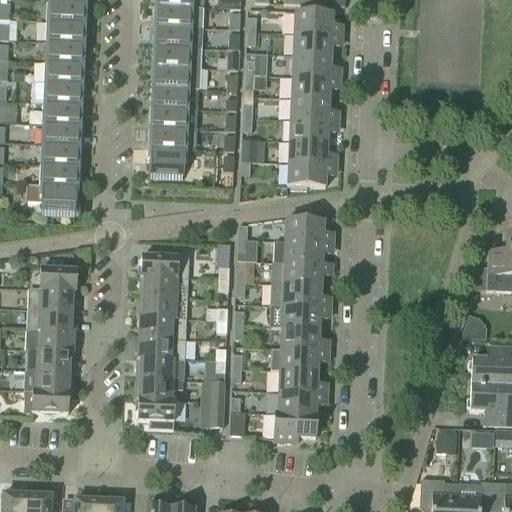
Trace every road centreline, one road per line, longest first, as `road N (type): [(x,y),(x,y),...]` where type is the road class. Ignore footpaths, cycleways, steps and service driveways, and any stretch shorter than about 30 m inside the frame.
road 1 (residential): [(100,459),(90,406),(95,353),(117,320),(119,260),(99,216),(101,124),(126,84),(130,0)]
road 2 (residential): [(353,495),(367,154)]
road 3 (residential): [(100,459),(353,495)]
road 4 (residential): [(378,495),(401,495),(437,374),(432,338)]
road 5 (residential): [(367,154),(374,0)]
